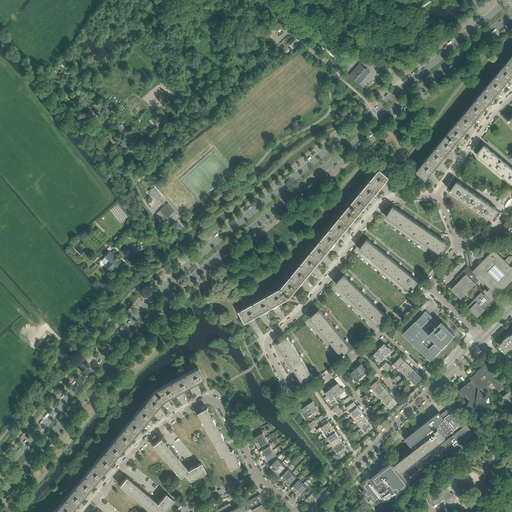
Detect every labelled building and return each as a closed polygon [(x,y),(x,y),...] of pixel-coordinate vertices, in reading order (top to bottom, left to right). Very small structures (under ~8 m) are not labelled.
[(286,26),(280,21),(277,25),(283,30),(286,26)] [(267,29),(262,34),(267,38),(271,34),(267,29)] [(292,47),(299,41),(294,36),(291,38),(289,36),(286,39),(289,41),(288,42),(292,47)] [(511,67),(506,63),(496,75),(506,83),(511,77),(511,78),(511,67)] [(360,84),(370,73),(359,64),(349,75),(360,84)] [(502,87),(506,83),(496,75),(486,87),(496,95),(501,89),(502,90),(503,88),(502,87)] [(492,99),(496,95),(486,87),(476,98),(486,107),(491,101),(492,102),(494,100),(492,99)] [(483,111),(486,107),(476,98),(466,110),(476,119),(481,113),(482,114),(484,112),(483,111)] [(473,123),(476,119),(466,110),(457,122),(467,130),(471,125),(472,126),(474,124),(473,123)] [(463,135),(467,130),(457,122),(446,134),(456,143),(461,137),(462,138),(464,136),(463,135)] [(453,147),(456,143),(446,134),(437,146),(447,154),(451,149),(453,150),(454,148),(453,147)] [(497,156),(484,145),(477,154),(482,158),(482,159),(484,161),(484,160),(490,165),(497,156)] [(443,159),(447,154),(437,146),(427,158),(437,166),(442,160),(443,161),(444,160),(443,159)] [(510,166),(497,156),(490,165),(495,169),(497,171),(503,175),(510,166)] [(433,170),(437,166),(427,158),(417,170),(427,178),(432,172),(433,173),(434,171),(433,170)] [(511,168),(510,166),(503,175),(508,180),(507,180),(509,182),(510,181),(511,183),(511,168)] [(386,181),(389,177),(380,168),(370,180),(380,188),(384,183),(386,184),(387,182),(386,181)] [(376,193),(380,188),(370,180),(360,192),(370,200),(375,195),(376,196),(377,194),(376,193)] [(470,191),(457,182),(450,191),(456,195),(458,197),(458,196),(464,200),(470,191)] [(161,196),(154,188),(152,190),(151,189),(148,191),(157,201),(159,199),(159,198),(161,196)] [(484,201),(470,191),(464,200),(470,204),(469,205),(472,206),(478,210),(484,201)] [(366,205),(370,200),(360,192),(350,204),(360,212),(365,207),(366,207),(367,206),(366,205)] [(491,219),(498,210),(484,201),(478,210),(483,214),(485,216),(486,215),(491,219)] [(167,217),(174,211),(168,203),(156,213),(164,223),(165,222),(170,227),(173,224),(167,217)] [(356,217),(360,212),(350,204),(340,216),(350,224),(355,218),(356,219),(357,218),(356,217)] [(407,216),(401,212),(402,211),(400,209),(399,210),(393,206),(386,216),(386,217),(387,215),(400,225),(407,216)] [(346,228),(350,224),(340,216),(330,228),(340,236),(345,230),(346,231),(347,230),(348,229),(346,228)] [(420,225),(415,221),(415,220),(413,219),(413,220),(407,216),(400,225),(414,234),(420,225)] [(434,234),(428,231),(428,230),(429,229),(427,228),(426,229),(420,225),(414,234),(428,243),(432,236),(434,234)] [(337,240),(340,236),(330,228),(320,240),(330,248),(335,242),(336,243),(338,241),(337,240)] [(448,244),(442,240),(442,239),(440,237),(440,238),(434,234),(432,236),(428,243),(441,253),(440,254),(441,254),(448,244)] [(380,250),(375,245),(375,244),(373,243),(373,244),(367,239),(359,249),(360,248),(373,258),(380,250)] [(327,252),(330,248),(320,240),(311,251),(320,260),(325,254),(326,255),(328,253),(327,252)] [(499,294),(511,280),(511,255),(509,256),(504,261),(497,255),(498,254),(494,249),(472,271),(468,266),(455,279),(459,282),(456,284),(454,287),(454,286),(453,287),(454,287),(451,289),(461,299),(461,298),(460,298),(463,296),(465,293),(465,294),(466,293),(465,293),(468,291),(470,288),(470,289),(471,288),(470,288),(472,286),(473,286),(475,283),(475,284),(476,283),(482,277),(483,279),(485,280),(489,284),(466,306),(477,317),(499,294)] [(393,260),(388,256),(387,256),(388,255),(386,253),(385,254),(380,250),(373,258),(386,269),(393,260)] [(317,264),(320,260),(311,251),(301,264),(311,272),(315,266),(317,267),(318,265),(317,264)] [(118,262),(119,260),(118,259),(115,256),(111,252),(109,254),(108,253),(104,257),(109,262),(109,261),(110,261),(105,266),(111,271),(115,266),(115,267),(116,266),(117,266),(118,265),(118,263),(119,263),(118,262)] [(406,271),(400,266),(401,265),(399,264),(398,265),(393,260),(386,269),(399,279),(406,271)] [(307,276),(311,272),(301,264),(291,275),(301,284),(306,278),(307,279),(308,278),(308,277),(307,276)] [(418,281),(413,277),(414,276),(412,274),(411,275),(406,271),(399,279),(411,289),(410,291),(411,291),(412,289),(413,290),(414,288),(413,287),(418,281)] [(297,288),(301,284),(291,275),(281,287),(289,297),(295,291),(296,290),(297,290),(298,289),(297,288)] [(356,287),(351,281),(352,281),(350,279),(349,280),(344,275),(335,283),(336,284),(337,283),(349,294),(356,287)] [(289,297),(281,287),(267,295),(274,306),(280,302),(281,304),(283,302),(282,301),(289,297)] [(368,298),(363,293),(364,292),(362,291),(361,291),(356,287),(349,294),(360,306),(368,298)] [(274,306),(267,295),(254,302),(260,313),(267,310),(268,311),(270,310),(269,309),(274,306)] [(380,310),(375,305),(375,304),(374,302),(373,303),(368,298),(360,306),(372,318),(380,310)] [(427,301),(420,307),(423,310),(424,310),(430,303),(427,300),(427,301)] [(260,313),(254,302),(240,310),(247,321),(253,317),(254,319),(256,317),(255,316),(260,313)] [(326,316),(325,315),(325,314),(324,315),(319,309),(310,317),(311,317),(321,329),(330,322),(325,317),(326,316)] [(377,325),(386,316),(387,315),(385,313),(384,314),(380,310),(372,318),(378,323),(377,324),(377,325)] [(441,321),(439,324),(426,311),(403,335),(430,361),(451,339),(453,338),(452,337),(454,334),(441,321)] [(336,329),(337,329),(335,327),(334,328),(330,322),(321,329),(332,342),(340,335),(336,329)] [(505,352),(511,345),(511,333),(510,335),(509,334),(509,335),(503,339),(504,340),(499,344),(500,346),(505,351),(505,352)] [(346,342),(347,341),(346,340),(345,340),(340,335),(332,342),(342,354),(341,355),(341,356),(343,354),(344,355),(346,353),(345,353),(351,348),(346,342)] [(293,343),(292,342),(291,341),(290,342),(287,336),(277,343),(278,343),(286,355),(296,349),(292,344),(293,343)] [(391,350),(384,343),(379,349),(387,356),(386,355),(391,350)] [(302,357),(301,356),(300,355),(299,355),(296,349),(286,355),(295,369),(305,363),(301,357),(302,357)] [(387,356),(379,349),(373,354),(380,361),(385,356),(386,357),(387,356)] [(398,368),(405,361),(398,354),(394,358),(396,361),(393,363),(395,365),(394,365),(395,366),(395,365),(398,368)] [(402,372),(409,365),(405,361),(398,368),(399,369),(399,370),(400,370),(402,372)] [(309,369),(308,369),(305,363),(295,369),(304,382),(303,383),(313,376),(310,371),(311,371),(309,369)] [(479,389),(488,386),(491,381),(498,390),(504,385),(487,363),(475,372),(476,373),(470,378),(469,377),(470,378),(463,383),(466,386),(459,391),(464,398),(466,396),(469,401),(468,402),(468,403),(468,404),(468,405),(468,407),(469,408),(470,409),(471,409),(473,409),(491,405),(491,404),(490,403),(489,397),(485,396),(479,390),(479,389)] [(368,371),(361,364),(355,369),(362,376),(368,371)] [(406,376),(413,369),(409,365),(402,372),(403,373),(403,374),(404,374),(406,376)] [(199,380),(204,378),(197,366),(184,374),(190,385),(197,382),(197,383),(199,382),(199,380)] [(362,376),(355,369),(349,374),(356,381),(362,376)] [(411,380),(418,373),(413,369),(406,376),(408,377),(407,378),(408,379),(408,378),(411,380)] [(415,385),(422,378),(418,373),(411,380),(412,382),(411,382),(412,383),(413,382),(415,385)] [(185,388),(190,385),(184,374),(170,382),(176,393),(183,389),(184,390),(186,389),(185,388)] [(374,391),(382,384),(376,377),(371,381),(373,383),(370,386),(371,388),(371,389),(372,388),(374,391)] [(176,393),(170,382),(155,390),(163,400),(170,397),(170,398),(173,397),(172,395),(176,393)] [(343,391),(337,383),(331,388),(337,395),(343,391)] [(378,395),(386,389),(382,384),(374,391),(375,392),(375,393),(376,393),(378,395)] [(337,395),(331,388),(325,392),(331,400),(337,395)] [(382,400),(390,393),(386,389),(378,395),(379,397),(379,398),(380,397),(382,400)] [(161,406),(160,405),(163,400),(155,390),(143,404),(153,412),(158,406),(159,407),(161,406)] [(511,401),(511,392),(510,390),(502,397),(508,405),(511,401)] [(386,404),(394,398),(390,393),(382,400),(383,401),(383,402),(384,402),(386,404)] [(390,409),(397,402),(394,398),(386,404),(387,406),(387,407),(388,406),(390,409)] [(350,412),(358,406),(352,399),(346,403),(348,405),(346,407),(347,409),(346,409),(347,410),(347,409),(350,412)] [(318,409),(313,401),(306,405),(312,413),(318,409)] [(153,412),(143,404),(133,416),(143,424),(148,418),(149,419),(150,418),(151,417),(150,416),(153,412)] [(312,413),(306,405),(300,409),(305,417),(312,413)] [(461,415),(458,410),(457,411),(456,410),(457,409),(453,405),(447,409),(448,410),(454,419),(457,417),(458,417),(461,415)] [(353,418),(361,412),(358,406),(350,412),(350,414),(350,415),(351,415),(353,418)] [(215,422),(211,414),(207,408),(198,413),(206,427),(215,422)] [(395,459),(392,461),(400,472),(406,467),(409,465),(412,462),(418,458),(421,456),(430,449),(433,446),(442,440),(444,442),(442,443),(449,453),(461,443),(466,440),(474,434),(473,432),(470,428),(467,424),(462,428),(454,419),(448,410),(448,411),(442,415),(439,411),(430,418),(404,438),(410,446),(411,445),(411,446),(410,447),(409,448),(404,452),(403,450),(397,455),(398,457),(395,459)] [(357,423),(365,417),(361,412),(353,418),(354,419),(354,420),(355,420),(357,423)] [(141,429),(140,428),(143,424),(133,416),(124,428),(133,436),(138,430),(139,431),(141,429)] [(361,428),(369,422),(365,417),(357,423),(358,424),(358,425),(359,425),(361,428)] [(324,432),(332,427),(327,419),(322,422),(324,425),(320,427),(324,432)] [(223,436),(219,428),(215,422),(206,427),(214,441),(223,436)] [(365,433),(373,427),(369,422),(361,428),(362,429),(362,430),(362,431),(363,430),(365,433)] [(327,437),(335,432),(332,427),(324,432),(325,434),(324,434),(325,435),(327,437)] [(131,441),(130,440),(133,436),(124,428),(114,440),(124,448),(129,442),(130,443),(131,441)] [(266,437),(262,431),(265,430),(264,428),(261,430),(262,430),(251,436),(253,439),(254,438),(256,443),(266,437)] [(330,442),(339,437),(335,432),(327,437),(328,439),(327,439),(328,440),(329,440),(330,442)] [(231,450),(227,443),(223,436),(214,441),(222,456),(224,455),(224,454),(231,450)] [(270,444),(272,443),(271,442),(269,443),(266,437),(256,443),(258,447),(257,447),(259,450),(269,444),(270,444)] [(334,447),(342,442),(339,437),(330,442),(331,444),(331,445),(332,445),(334,447)] [(171,451),(166,445),(161,438),(153,445),(163,457),(171,451)] [(121,453),(120,452),(124,448),(114,440),(104,451),(114,460),(119,454),(120,455),(121,453)] [(337,452),(345,447),(342,442),(334,447),(335,449),(334,449),(334,450),(335,450),(337,452)] [(273,450),(270,444),(269,444),(259,450),(260,452),(261,451),(263,456),(273,450)] [(340,457),(349,452),(345,447),(337,452),(338,454),(337,454),(338,455),(340,457)] [(241,464),(236,456),(233,449),(231,450),(224,454),(224,455),(232,469),(241,464)] [(267,464),(277,457),(279,456),(278,455),(276,456),(273,450),(263,456),(266,460),(267,461),(265,462),(267,464)] [(111,465),(110,464),(114,460),(104,451),(94,463),(104,472),(109,466),(110,467),(111,465)] [(174,470),(182,463),(171,451),(163,457),(174,470)] [(274,470),(282,462),(277,457),(267,464),(268,466),(270,465),(271,466),(270,466),(271,467),(274,470)] [(362,482),(359,484),(364,490),(361,492),(365,498),(368,495),(373,501),(375,499),(380,505),(383,502),(385,505),(391,500),(389,497),(409,482),(400,472),(392,461),(392,460),(391,459),(369,477),(368,475),(361,480),(362,482)] [(279,476),(287,468),(288,468),(290,466),(289,465),(287,467),(282,462),(274,470),(278,473),(277,474),(279,476)] [(102,477),(100,476),(104,472),(94,463),(84,475),(94,483),(99,478),(100,479),(102,477)] [(190,480),(206,472),(201,463),(188,470),(182,463),(174,470),(180,477),(184,474),(190,480)] [(293,473),(288,468),(287,468),(279,476),(281,478),(281,477),(285,481),(293,473)] [(289,487),(298,478),(300,477),(299,476),(297,477),(293,473),(285,481),(288,484),(288,485),(289,487)] [(92,489),(91,488),(94,483),(84,475),(74,487),(84,495),(89,489),(90,490),(92,489)] [(139,488),(134,484),(126,477),(120,485),(132,496),(139,488)] [(296,491),(303,483),(298,478),(289,487),(291,488),(292,488),(296,491)] [(303,495),(309,489),(311,491),(313,489),(310,487),(308,488),(303,483),(296,491),(299,494),(298,495),(300,497),(303,495)] [(432,492),(426,494),(430,505),(434,503),(434,504),(441,502),(440,501),(445,499),(446,502),(450,503),(454,502),(456,498),(454,494),(450,492),(448,486),(432,492)] [(82,500),(81,499),(84,495),(74,487),(64,499),(74,507),(79,501),(80,502),(82,500)] [(151,498),(147,494),(139,488),(132,496),(145,506),(151,498)] [(159,511),(163,511),(169,506),(174,500),(166,493),(158,503),(151,498),(145,506),(151,511),(152,511),(155,508),(159,511)] [(244,511),(251,508),(251,510),(252,509),(253,511),(265,511),(269,510),(260,494),(233,509),(229,503),(216,510),(216,511),(244,511)] [(71,511),(74,507),(64,499),(55,511),(71,511)]
